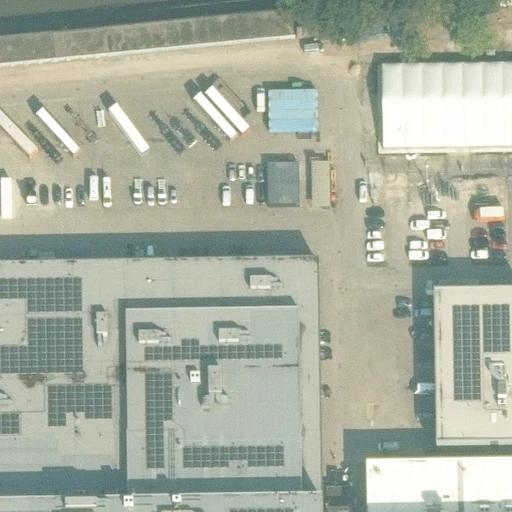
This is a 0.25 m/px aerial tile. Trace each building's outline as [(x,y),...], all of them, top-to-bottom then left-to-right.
[(292,13),(0,42),(0,69),(295,40),(293,20),(292,13)] [(315,210),(333,209),(331,164),(314,164),(315,210)] [(301,165),(270,166),(271,208),(302,207),(301,165)] [(0,272),(0,511),(322,511),(323,502),(301,502),(298,324),(320,324),(319,268),(0,272)] [(511,299),(434,301),(436,455),(511,453),(511,299)] [(366,511),(511,511),(511,470),(366,473),(366,511)]
